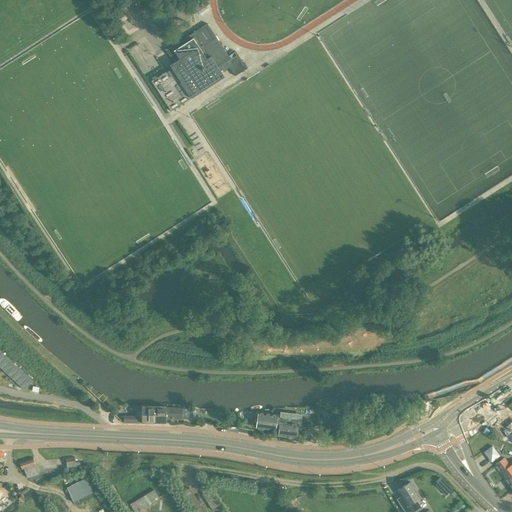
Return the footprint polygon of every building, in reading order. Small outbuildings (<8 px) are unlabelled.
[(203,0),(194,0),(191,2),(197,12),(199,11),(207,6),(203,0)] [(235,51),(228,56),(214,36),(206,23),(194,31),(173,45),(165,50),(173,63),(169,66),(191,98),(193,97),(219,80),(223,77),(224,77),(221,73),(229,67),(235,76),(247,68),(235,51)] [(166,71),(151,81),(171,112),(186,102),(166,71)] [(0,351),(0,367),(16,383),(22,388),(24,390),(32,381),(0,351)] [(137,407),(137,417),(124,417),(123,423),(154,423),(154,407),(137,407)] [(154,407),(154,423),(166,423),(166,420),(182,420),(182,409),(166,409),(166,407),(154,407)] [(278,424),(278,418),(276,418),(277,416),(258,413),(256,428),(275,430),(276,424),(278,424)] [(278,418),(278,424),(280,424),(278,436),(286,436),(296,438),(299,417),(281,414),(280,419),(278,418)] [(484,452),(485,453),(491,462),(499,456),(492,446),(484,452)] [(67,469),(76,468),(75,457),(66,459),(67,469)] [(27,478),(39,474),(33,458),(20,462),(23,472),(25,471),(27,478)] [(511,464),(510,466),(504,458),(496,464),(498,467),(511,486),(511,464)] [(68,477),(63,480),(74,503),(86,497),(94,494),(86,478),(79,482),(72,485),(68,477)] [(420,498),(410,482),(397,490),(401,497),(397,499),(404,511),(413,511),(421,507),(416,500),(420,498)] [(193,511),(205,511),(189,488),(181,493),(193,511)] [(144,511),(142,508),(159,498),(154,490),(130,504),(134,511),(136,511),(137,511),(136,511),(144,511)] [(212,510),(219,506),(209,490),(202,494),(212,510)]
